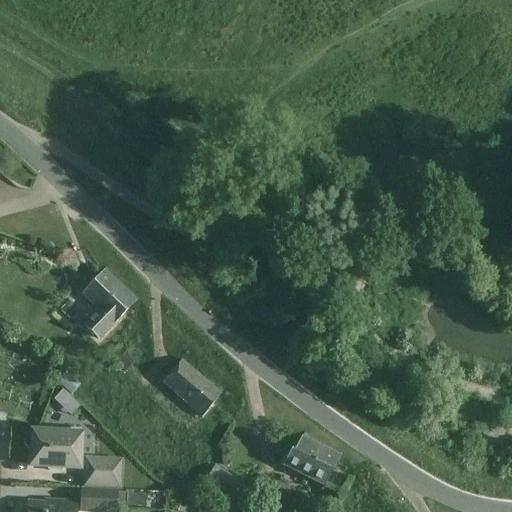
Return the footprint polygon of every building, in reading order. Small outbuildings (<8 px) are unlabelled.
[(80,324),(98,341),(136,300),(105,270),(82,296),(95,308),(80,324)] [(181,361),(162,384),(201,417),(221,393),(181,361)] [(80,436),(80,430),(63,429),(62,435),(33,433),(32,436),(31,436),(29,437),(27,438),(26,439),(25,440),(25,442),(24,443),(25,445),(25,446),(25,447),(26,448),(27,449),(29,450),(30,450),(32,451),(31,466),(79,469),(81,436),(80,436)] [(284,465),(325,486),(339,458),(301,439),(294,453),(291,451),(284,465)] [(83,489),(117,491),(117,490),(121,491),(123,459),(85,458),(83,489)] [(78,511),(115,511),(116,505),(124,505),(124,493),(117,493),(117,491),(83,489),(80,488),(78,511)] [(74,511),(75,505),(55,503),(55,506),(28,504),(27,511),(74,511)]
